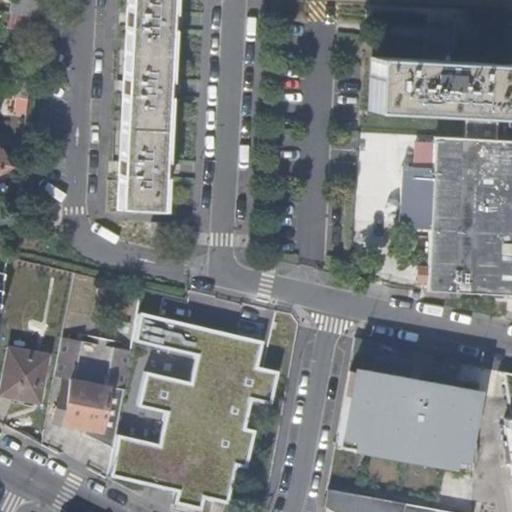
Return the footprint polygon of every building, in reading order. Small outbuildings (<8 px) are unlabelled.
[(37,19),(39,1),(34,0),(10,0),(8,12),(37,19)] [(125,0),(124,13),(124,25),(121,80),(121,92),(118,159),(117,172),(115,208),(157,210),(163,101),(167,0),(125,0)] [(8,12),(7,12),(4,33),(35,40),(37,19),(8,12)] [(462,38),(494,39),(494,24),(462,23),(462,38)] [(420,44),(419,61),(447,62),(448,45),(433,44),(420,44)] [(462,114),(495,116),(497,116),(498,64),(447,62),(419,61),(368,58),(367,110),(462,114)] [(24,100),(30,64),(14,61),(8,97),(24,100)] [(460,138),(493,140),(495,116),(462,114),(460,138)] [(511,141),(493,140),(460,138),(428,137),(428,167),(427,181),(426,206),(426,229),(423,290),(511,294),(511,141)] [(0,170),(10,165),(0,148),(0,170)] [(396,227),(406,228),(407,206),(408,181),(409,167),(398,166),(396,227)] [(428,167),(409,167),(408,181),(427,181),(428,167)] [(408,181),(407,206),(426,206),(427,181),(408,181)] [(407,206),(406,228),(426,229),(426,206),(407,206)] [(179,222),(148,222),(148,236),(178,237),(179,222)] [(136,311),(131,339),(194,354),(188,381),(143,370),(135,405),(162,411),(162,419),(132,413),(128,436),(114,433),(111,449),(106,477),(173,493),(171,504),(194,509),(196,497),(223,504),(233,465),(244,468),(253,430),(242,427),(249,399),(268,405),(277,371),(255,366),(262,340),(136,311)] [(114,433),(130,350),(117,347),(118,340),(86,334),(85,340),(60,334),(50,383),(60,384),(52,425),(81,431),(81,436),(111,449),(114,433)] [(46,356),(7,347),(0,379),(0,393),(38,402),(46,356)] [(405,380),(345,370),(334,437),(372,444),(371,453),(430,463),(431,454),(472,460),(475,445),(467,444),(476,392),(421,383),(414,426),(401,423),(405,394),(402,393),(405,380)] [(511,511),(511,374),(500,371),(507,410),(511,409),(511,511)] [(421,383),(405,380),(402,393),(405,394),(401,423),(414,426),(421,383)] [(511,409),(507,410),(508,416),(503,416),(506,439),(502,439),(506,462),(511,461),(511,464),(511,409)] [(446,511),(401,502),(324,488),(320,507),(328,511),(446,511)]
